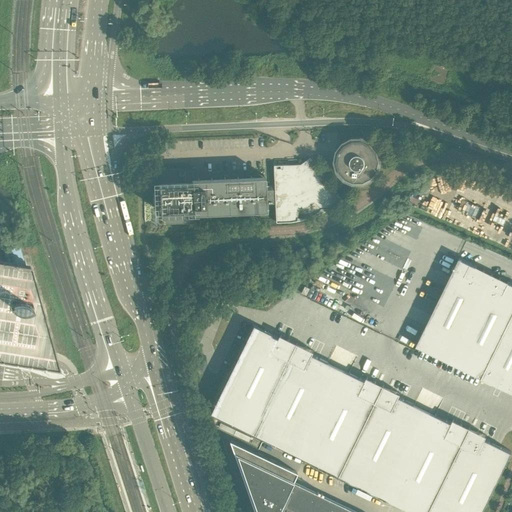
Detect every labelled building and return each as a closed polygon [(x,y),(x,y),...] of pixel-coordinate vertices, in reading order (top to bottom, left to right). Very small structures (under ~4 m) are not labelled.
[(339,151),(337,159),(337,160),(340,169),(346,176),(354,180),(364,180),(372,175),(378,168),(379,158),(377,150),(371,142),(362,139),(353,139),(345,143),(339,151)] [(299,162),(274,164),(276,220),(302,219),(302,210),(312,210),(309,211),(319,210),(336,203),(316,155),(299,162)] [(192,168),(160,169),(160,183),(158,183),(159,211),(161,211),(162,217),(162,218),(163,219),(163,220),(164,221),(165,222),(166,222),(167,223),(168,223),(169,223),(170,224),(183,223),(188,222),(189,222),(190,222),(191,221),(192,220),(192,219),(193,218),(193,217),(194,216),(194,212),(266,209),(265,199),(272,199),(271,185),(265,185),(264,175),(197,178),(196,172),(196,171),(195,170),(195,169),(194,169),(193,169),(192,169),(192,168)] [(511,277),(468,256),(425,344),(511,385),(511,277)] [(0,357),(59,367),(56,358),(31,265),(0,260),(0,357)] [(310,288),(305,286),(302,293),(307,295),(310,288)] [(252,324),(210,412),(415,511),(482,511),(511,451),(500,445),(485,438),(487,435),(454,418),(452,422),(436,414),(420,447),(399,437),(415,404),(399,396),(401,393),(367,376),(366,380),(350,372),(334,405),(313,394),(329,362),(313,354),(315,351),(281,334),(279,338),(252,324)] [(228,439),(245,486),(254,511),(359,511),(292,480),(296,471),(243,446),(228,439)]
